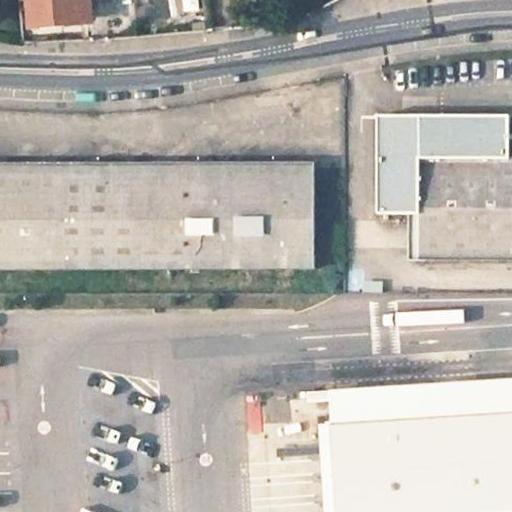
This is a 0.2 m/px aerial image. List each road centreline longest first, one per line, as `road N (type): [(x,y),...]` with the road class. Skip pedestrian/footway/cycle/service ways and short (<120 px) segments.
road 1 (tertiary): [(511,16),(476,15),(201,60),(0,70)]
road 2 (unknown): [(250,348),(88,333),(67,341),(56,360),(64,511)]
